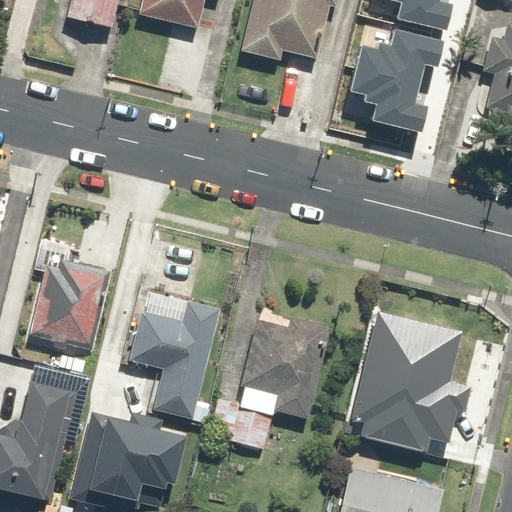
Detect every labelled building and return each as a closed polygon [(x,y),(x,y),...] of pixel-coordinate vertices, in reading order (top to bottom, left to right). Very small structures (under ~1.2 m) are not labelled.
[(70,0),(67,18),(110,28),(116,0),(70,0)] [(197,27),(203,0),(142,0),(139,13),(197,27)] [(250,0),(238,50),(276,59),(278,52),(315,61),(329,0),(250,0)] [(402,0),(399,15),(448,28),(454,4),(439,0),(402,0)] [(485,110),(511,115),(511,25),(503,24),(485,110)] [(361,45),(355,68),(418,85),(423,64),(438,68),(445,44),(395,31),(391,46),(377,43),(376,49),(361,45)] [(418,85),(355,68),(349,91),(363,95),(362,101),(376,105),(372,120),(421,133),(427,109),(412,105),(418,85)] [(49,258),(31,340),(89,353),(107,271),(49,258)] [(142,311),(129,361),(165,371),(155,410),(189,419),(217,310),(183,301),(178,321),(142,311)] [(240,385),(275,393),(272,411),(305,418),(324,329),(291,322),(289,328),(256,320),(240,385)] [(368,325),(347,417),(419,433),(441,342),(368,325)] [(26,491),(44,495),(66,399),(30,391),(19,441),(0,436),(0,486),(26,492),(26,491)] [(94,411),(72,493),(103,502),(106,490),(171,507),(190,436),(94,411)] [(343,469),(333,511),(422,511),(428,488),(343,469)]
